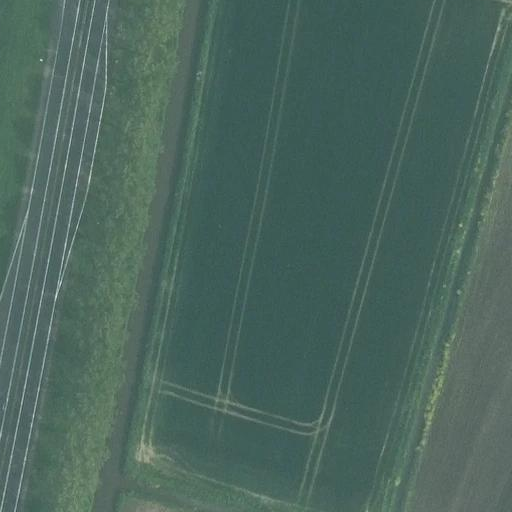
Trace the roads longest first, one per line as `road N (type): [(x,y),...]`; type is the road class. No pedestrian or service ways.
road 1 (trunk): [(5,511),(101,0)]
road 2 (trunk): [(73,0),(0,403)]
